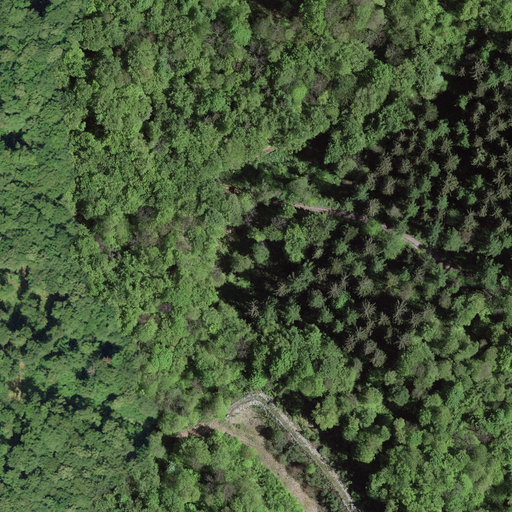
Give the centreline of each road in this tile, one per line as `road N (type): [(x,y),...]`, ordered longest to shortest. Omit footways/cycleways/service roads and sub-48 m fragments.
road 1 (track): [(502,0),(451,9),(301,133),(256,147),(224,181),(156,182),(90,169),(0,182)]
road 2 (track): [(511,291),(341,208),(258,182),(220,181)]
